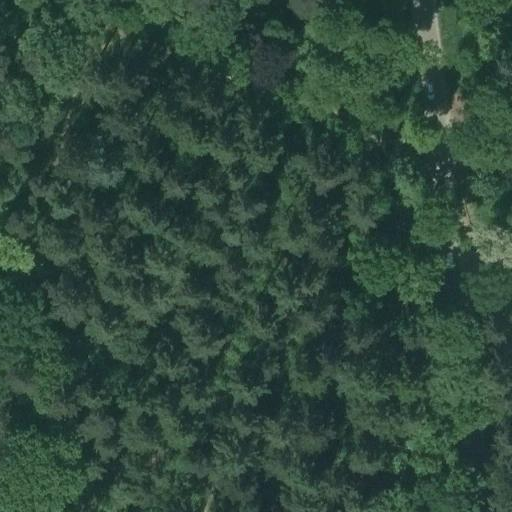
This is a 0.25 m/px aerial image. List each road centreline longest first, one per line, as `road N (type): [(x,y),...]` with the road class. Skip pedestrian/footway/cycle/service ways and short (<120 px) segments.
road 1 (unclassified): [(479,511),(420,0)]
road 2 (track): [(434,137),(311,109),(48,0)]
